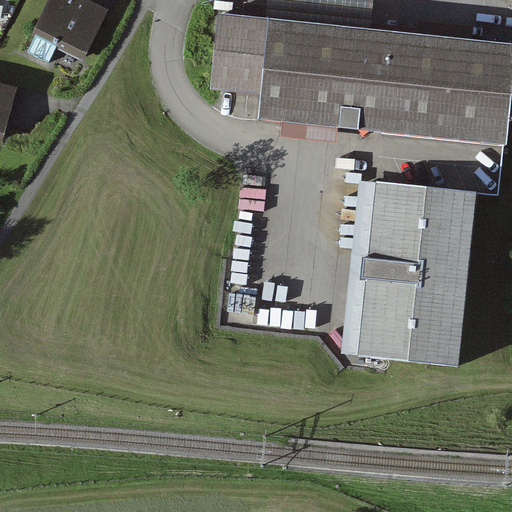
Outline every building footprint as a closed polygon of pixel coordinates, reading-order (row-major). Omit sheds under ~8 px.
[(110,16),(79,0),(56,0),(38,37),(87,62),(110,16)] [(374,0),(268,0),(267,16),(372,28),(374,0)] [(506,144),(511,86),(511,41),(372,28),(267,16),(218,11),(210,88),(260,94),(257,119),(506,144)] [(21,90),(0,84),(0,134),(9,137),(21,90)] [(358,357),(459,367),(477,190),(376,179),(376,182),(358,355),(358,357)] [(341,354),(358,355),(376,182),(359,180),(341,354)]
